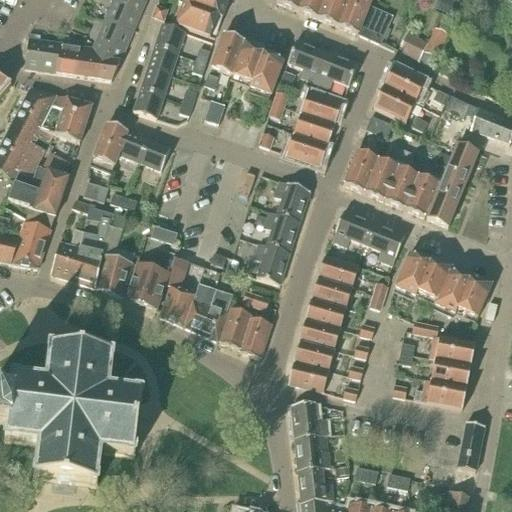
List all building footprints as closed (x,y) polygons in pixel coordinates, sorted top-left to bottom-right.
[(132,36),(144,6),(130,0),(113,0),(104,24),(132,36)] [(222,20),(229,0),(190,0),(188,8),(222,20)] [(296,13),(301,0),(277,0),(276,5),(296,13)] [(317,22),(325,0),(301,0),(296,13),(317,22)] [(337,30),(348,0),(325,0),(317,22),(337,30)] [(370,4),(360,0),(348,0),(337,30),(357,38),(369,9),(370,4)] [(446,0),(439,0),(436,11),(449,15),(453,2),(446,0)] [(222,21),(222,20),(188,8),(183,6),(176,28),(214,42),(221,21),(222,21)] [(150,20),(163,25),(167,13),(154,8),(150,20)] [(369,9),(357,38),(378,47),(391,19),(369,9)] [(462,15),(453,12),(450,20),(459,23),(462,15)] [(119,65),(132,36),(104,24),(92,51),(91,54),(119,65)] [(161,28),(154,50),(177,57),(184,35),(161,28)] [(419,64),(428,44),(407,34),(398,53),(419,64)] [(428,44),(419,64),(418,66),(419,66),(420,64),(432,71),(432,72),(432,73),(433,73),(447,43),(432,35),(428,44)] [(230,78),(243,44),(223,37),(210,71),(230,78)] [(24,72),(56,77),(61,47),(28,42),(24,72)] [(243,44),(230,78),(251,86),(263,52),(243,44)] [(315,86),(326,56),(295,44),(287,66),(303,72),(300,80),(315,86)] [(88,51),(61,47),(56,77),(84,81),(88,51)] [(170,79),(177,57),(154,50),(147,72),(170,79)] [(111,85),(119,65),(91,54),(92,51),(88,51),(84,81),(111,85)] [(195,63),(206,66),(209,54),(199,51),(195,63)] [(263,52),(251,86),(249,91),(270,98),(284,60),(263,52)] [(326,56),(315,86),(330,92),(332,84),(348,90),(357,67),(326,56)] [(206,66),(195,63),(191,75),(202,78),(206,66)] [(382,91),(415,107),(425,87),(392,71),(382,91)] [(163,101),(170,79),(147,72),(140,94),(163,101)] [(214,92),(218,80),(208,77),(204,89),(214,92)] [(283,77),(279,87),(287,89),(291,80),(283,77)] [(0,83),(0,97),(9,87),(0,83)] [(415,107),(382,91),(373,111),(405,127),(415,107)] [(19,113),(42,125),(54,99),(29,92),(19,113)] [(182,104),(192,108),(196,96),(186,92),(182,104)] [(437,93),(433,103),(444,108),(449,98),(437,93)] [(155,123),(163,101),(140,94),(133,116),(155,123)] [(273,107),(283,111),(287,99),(277,95),(273,107)] [(300,116),(334,128),(342,107),(307,95),(300,116)] [(54,99),(42,125),(38,132),(51,138),(79,146),(84,131),(91,109),(54,99)] [(470,134),(509,148),(511,139),(511,128),(450,99),(445,113),(463,122),(467,113),(476,117),(470,134)] [(218,129),(224,108),(210,103),(203,124),(218,129)] [(192,108),(182,104),(178,116),(188,119),(192,108)] [(283,111),(273,107),(269,119),(279,122),(283,111)] [(38,132),(42,125),(19,113),(9,132),(33,145),(34,140),(49,147),(51,138),(38,132)] [(334,128),(300,116),(293,137),(327,149),(334,128)] [(365,133),(385,141),(391,127),(371,119),(365,133)] [(422,135),(427,126),(415,120),(411,130),(422,135)] [(114,169),(118,158),(127,135),(106,127),(93,161),(114,169)] [(452,149),(458,134),(439,128),(434,142),(452,149)] [(33,145),(9,132),(0,149),(0,175),(3,177),(13,185),(17,175),(34,182),(39,171),(45,154),(32,147),(33,145)] [(139,166),(148,144),(127,135),(118,158),(139,166)] [(263,136),(258,148),(269,152),(273,140),(263,136)] [(327,149),(293,137),(286,158),(320,170),(327,149)] [(148,144),(139,166),(160,175),(169,152),(148,144)] [(442,182),(463,191),(477,156),(456,148),(442,182)] [(400,165),(404,153),(395,149),(390,161),(400,165)] [(404,153),(400,165),(409,169),(414,157),(404,153)] [(363,196),(377,163),(357,155),(343,188),(363,196)] [(383,205),(397,171),(377,163),(363,196),(383,205)] [(435,166),(430,178),(440,182),(445,170),(435,166)] [(28,210),(23,226),(50,233),(55,220),(68,181),(39,171),(34,182),(17,175),(13,185),(7,203),(28,210)] [(404,213),(417,179),(397,171),(383,205),(404,213)] [(417,179),(404,213),(424,221),(438,188),(417,179)] [(447,231),(463,191),(442,182),(426,222),(447,231)] [(103,206),(108,192),(85,184),(81,199),(103,206)] [(277,219),(300,226),(310,195),(279,185),(274,201),(282,203),(277,219)] [(121,211),(125,200),(113,197),(109,207),(115,209),(121,211)] [(125,200),(121,211),(123,211),(133,214),(136,204),(125,200)] [(85,217),(88,208),(74,204),(71,213),(85,217)] [(121,211),(115,209),(113,217),(120,219),(123,211),(121,211)] [(70,284),(95,292),(102,258),(108,229),(110,218),(94,213),(93,213),(89,224),(100,227),(94,255),(79,252),(75,268),(73,268),(70,284)] [(365,249),(374,227),(343,214),(331,244),(346,250),(349,243),(365,249)] [(259,247),(259,248),(289,258),(300,226),(277,219),(269,216),(264,232),(272,234),(267,250),(259,247)] [(110,218),(108,229),(122,232),(124,221),(110,218)] [(0,232),(6,234),(9,222),(0,220),(0,232)] [(50,233),(23,226),(17,245),(10,268),(37,273),(50,233)] [(374,227),(365,249),(380,255),(377,263),(392,269),(404,239),(374,227)] [(161,244),(165,233),(154,229),(150,240),(161,244)] [(50,278),(70,284),(73,268),(75,268),(79,252),(78,251),(82,236),(74,233),(70,248),(59,245),(50,278)] [(177,237),(165,233),(161,244),(173,247),(177,237)] [(0,265),(10,268),(17,245),(0,240),(0,265)] [(289,258),(259,248),(254,263),(262,266),(256,282),(279,289),(289,258)] [(415,300),(417,295),(431,262),(410,253),(394,291),(415,300)] [(221,271),(224,261),(213,257),(209,267),(221,271)] [(102,258),(95,292),(122,301),(124,294),(132,266),(102,258)] [(317,281),(352,291),(355,280),(358,270),(323,259),(317,281)] [(170,271),(168,276),(164,288),(170,290),(161,314),(159,320),(183,330),(194,297),(178,292),(180,287),(187,265),(173,261),(170,271)] [(449,275),(451,271),(431,262),(417,295),(436,303),(436,304),(449,275)] [(232,264),(229,274),(236,276),(239,266),(232,264)] [(140,307),(152,271),(137,266),(125,302),(140,307)] [(164,288),(168,276),(152,271),(140,307),(156,312),(164,288)] [(436,304),(436,303),(434,308),(455,317),(457,312),(471,279),(451,271),(449,275),(436,304)] [(471,279),(457,312),(476,321),(491,288),(471,279)] [(310,302),(346,312),(352,291),(317,281),(310,302)] [(376,287),(373,298),(383,301),(387,290),(376,287)] [(184,331),(201,338),(215,294),(206,291),(202,302),(203,305),(202,309),(193,306),(184,331)] [(215,294),(201,338),(216,345),(231,299),(215,294)] [(242,306),(253,310),(257,299),(245,295),(242,306)] [(379,314),(383,301),(373,298),(369,310),(379,314)] [(257,299),(253,310),(264,314),(268,304),(257,299)] [(304,323),(339,333),(342,323),(346,312),(310,302),(304,323)] [(239,353),(250,318),(230,311),(218,346),(239,353)] [(250,318),(239,353),(238,356),(260,362),(271,328),(250,321),(251,319),(250,318)] [(339,333),(304,323),(298,345),(333,354),(339,333)] [(424,338),(426,328),(414,325),(411,336),(424,338)] [(428,362),(434,363),(470,370),(474,348),(436,341),(438,330),(426,328),(424,338),(433,340),(428,362)] [(364,329),(361,339),(371,342),(374,332),(364,329)] [(333,354),(298,345),(293,366),(328,375),(330,364),(333,354)] [(400,357),(412,359),(414,349),(402,346),(400,357)] [(366,362),(368,352),(358,349),(355,359),(366,362)] [(134,461),(135,453),(134,453),(140,404),(141,404),(142,396),(134,395),(134,396),(107,393),(111,367),(112,367),(113,359),(104,358),(105,359),(56,353),(56,352),(48,351),(48,359),(45,385),(19,382),(19,381),(11,380),(10,388),(11,388),(10,398),(0,397),(0,425),(6,427),(5,437),(4,437),(3,445),(11,445),(38,448),(34,474),(33,474),(33,482),(40,483),(40,482),(89,488),(89,489),(97,490),(97,482),(96,482),(100,456),(126,459),(126,460),(134,461)] [(412,359),(400,357),(398,367),(410,369),(412,359)] [(470,370),(434,363),(430,385),(466,391),(470,370)] [(328,375),(293,366),(287,387),(322,396),(328,375)] [(360,383),(363,372),(352,370),(348,380),(360,383)] [(466,391),(430,385),(424,383),(420,405),(462,413),(466,391)] [(394,389),(392,400),(404,402),(406,391),(394,389)] [(354,404),(357,394),(345,391),(342,401),(354,404)] [(290,409),(294,442),(326,439),(324,423),(316,423),(314,407),(290,409)] [(474,475),(483,430),(465,426),(456,471),(474,475)] [(294,442),(297,474),(329,471),(327,455),(319,456),(318,440),(326,439),(294,442)] [(349,478),(348,470),(337,471),(338,479),(349,478)] [(297,474),(300,506),(324,504),(332,504),(331,487),(323,488),(321,472),(329,471),(297,474)] [(367,473),(364,485),(375,487),(377,475),(367,473)] [(451,495),(471,503),(475,479),(455,473),(451,495)] [(397,492),(400,480),(389,477),(386,490),(397,492)] [(410,482),(400,480),(397,492),(407,494),(410,482)] [(469,511),(471,503),(451,495),(449,495),(445,511),(469,511)]
